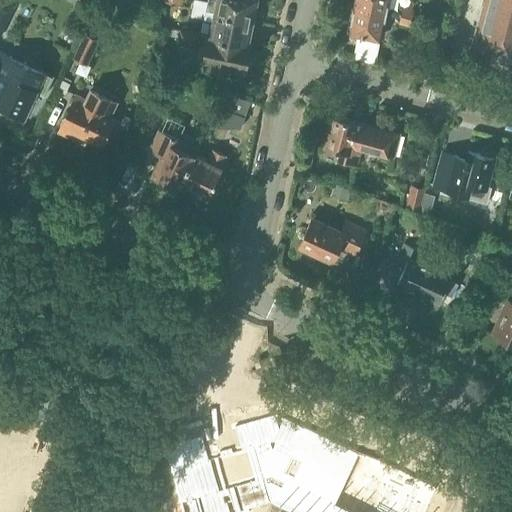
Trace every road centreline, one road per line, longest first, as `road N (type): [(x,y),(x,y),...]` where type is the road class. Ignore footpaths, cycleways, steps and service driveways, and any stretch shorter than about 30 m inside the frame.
road 1 (unclassified): [(511,415),(244,293)]
road 2 (unclassified): [(244,293),(0,182)]
road 3 (residential): [(244,293),(297,54)]
road 4 (residential): [(511,114),(297,54)]
